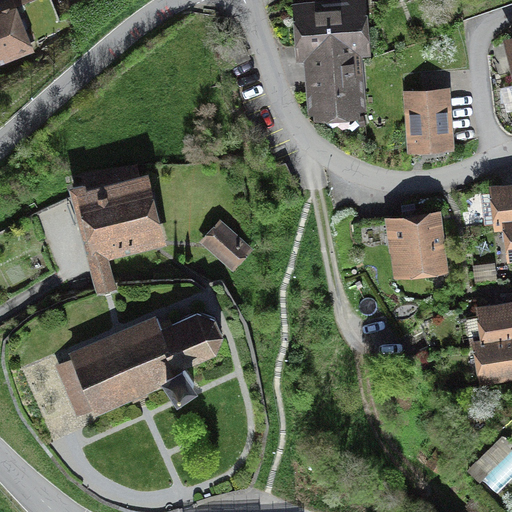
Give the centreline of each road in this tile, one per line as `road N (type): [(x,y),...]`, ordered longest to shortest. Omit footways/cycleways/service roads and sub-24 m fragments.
road 1 (residential): [(242,0),(294,120),(345,165),(409,182),(511,156)]
road 2 (tertiary): [(0,145),(147,18),(179,0)]
